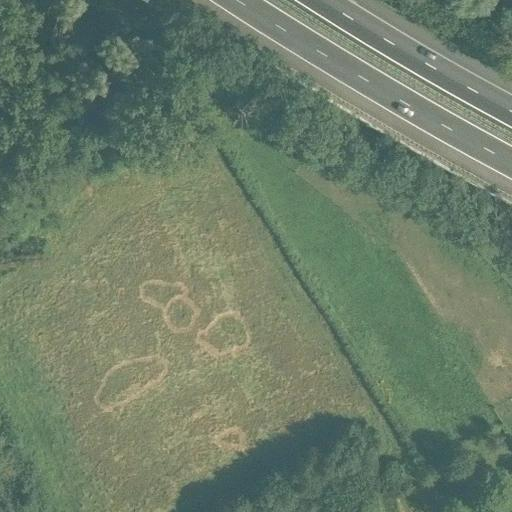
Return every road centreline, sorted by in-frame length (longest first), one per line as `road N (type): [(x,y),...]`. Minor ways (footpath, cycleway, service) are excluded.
road 1 (motorway): [(234,0),(511,167)]
road 2 (motorway): [(511,111),(320,0)]
